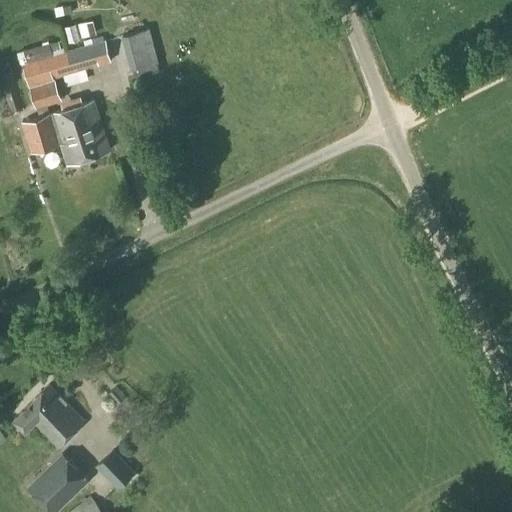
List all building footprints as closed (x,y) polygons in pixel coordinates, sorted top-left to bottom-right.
[(134,80),(160,72),(157,62),(158,61),(149,28),(122,36),(134,80)] [(32,152),(61,143),(67,163),(110,149),(94,100),(50,114),(47,106),(62,102),(59,90),(55,78),(63,76),(67,87),(89,80),(86,69),(111,62),(106,40),(26,62),(22,63),(36,109),(37,109),(39,117),(22,122),(32,152)] [(59,41),(49,44),(51,52),(61,49),(59,41)] [(22,63),(26,62),(23,51),(17,53),(20,64),(22,63)] [(0,77),(11,113),(23,109),(11,72),(0,75),(0,77)] [(57,448),(85,422),(49,385),(14,419),(25,431),(33,423),(57,448)] [(116,387),(107,395),(115,405),(124,397),(116,387)] [(117,488),(133,473),(113,451),(97,466),(117,488)] [(54,511),(88,480),(63,454),(28,488),(50,511),(54,511)] [(102,511),(90,496),(69,511),(102,511)]
